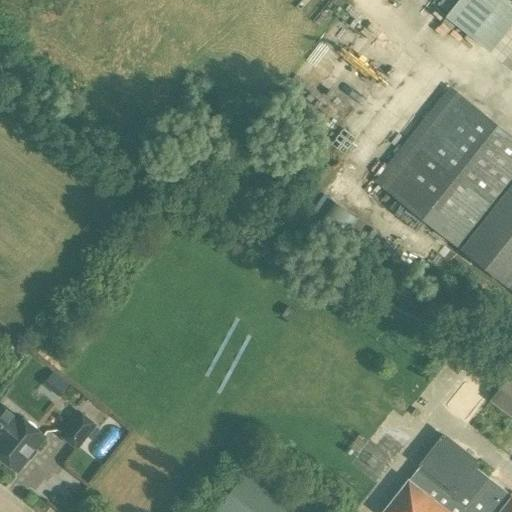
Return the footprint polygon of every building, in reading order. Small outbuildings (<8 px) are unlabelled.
[(489,51),(511,22),(511,7),(503,0),(457,0),(445,16),(489,51)] [(511,136),(455,91),(380,186),(459,249),(507,286),(511,290),(511,136)] [(511,418),(511,375),(509,373),(488,401),(511,418)] [(15,416),(1,405),(0,406),(0,457),(16,470),(44,435),(35,428),(36,426),(33,422),(28,420),(27,422),(17,414),(15,416)] [(92,441),(100,431),(95,427),(96,425),(78,410),(58,434),(61,436),(60,437),(73,447),(77,449),(87,437),(92,441)] [(476,462),(442,435),(419,463),(421,464),(382,511),(511,511),(511,497),(473,466),(476,462)] [(314,511),(252,462),(214,511),(314,511)]
